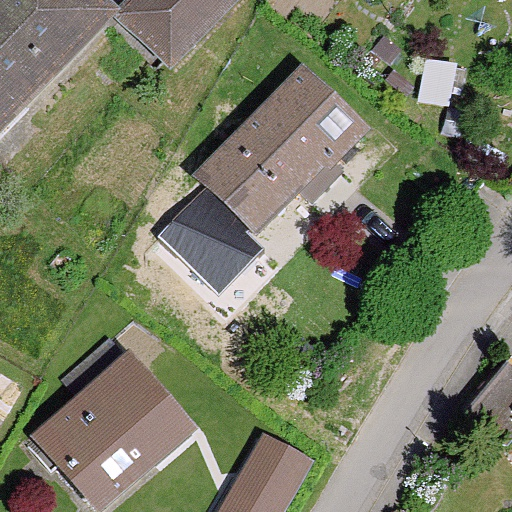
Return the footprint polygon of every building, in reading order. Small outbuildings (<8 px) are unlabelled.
[(90,0),(0,0),(0,148),(120,30),(90,0)] [(238,0),(149,0),(127,22),(184,81),(253,15),(238,0)] [(467,0),(446,0),(458,10),(467,0)] [(385,154),(311,82),(205,190),(278,262),(385,154)] [(441,158),(415,189),(465,229),(490,198),(441,158)] [(89,410),(38,455),(82,504),(141,451),(153,465),(189,433),(110,345),(66,384),(89,410)] [(511,379),(472,426),(511,458),(511,379)] [(292,511),(313,475),(268,450),(233,511),(292,511)]
